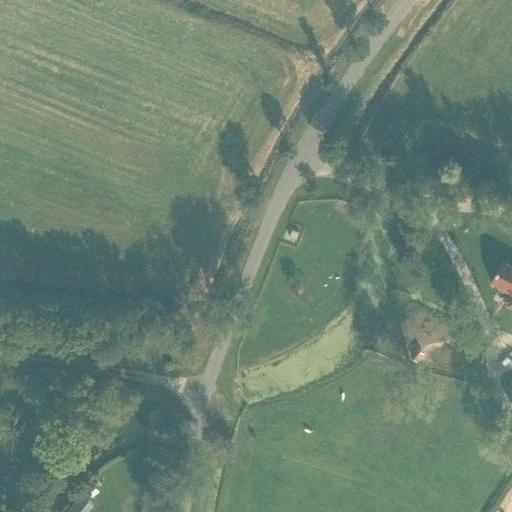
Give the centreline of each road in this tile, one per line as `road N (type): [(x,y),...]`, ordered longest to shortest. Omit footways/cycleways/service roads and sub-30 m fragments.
road 1 (unclassified): [(183,511),(211,374),(261,238),(368,56),(416,0)]
road 2 (track): [(301,159),(405,201),(431,222),(508,362)]
